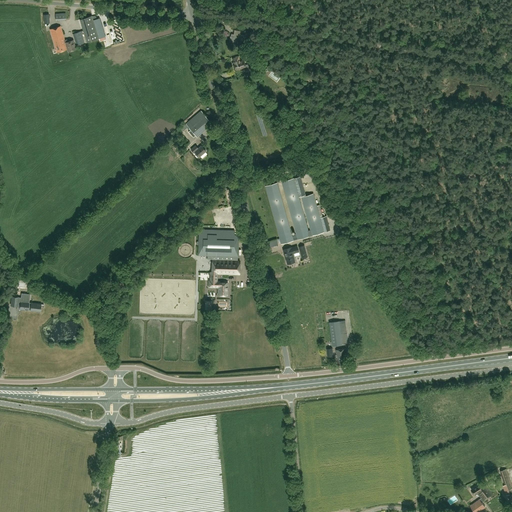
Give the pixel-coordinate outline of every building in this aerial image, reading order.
[(80,19),(87,42),(99,38),(92,15),(80,19)] [(109,22),(102,24),(106,37),(112,35),(110,26),(109,22)] [(67,49),(65,42),(60,26),(50,29),(57,52),(67,49)] [(84,43),(81,31),(73,34),(76,45),(84,43)] [(245,35),(240,34),(240,35),(231,34),(231,36),(230,36),(229,43),(233,43),(234,39),(244,41),(245,35)] [(65,42),(67,49),(68,51),(76,49),(73,40),(65,42)] [(234,63),(235,69),(242,67),(242,68),(246,67),(246,68),(244,69),(245,72),(249,71),(250,72),(251,71),(249,64),(245,65),(244,60),(240,61),(239,56),(236,57),(234,58),(235,63),(234,63)] [(251,86),(254,91),(260,86),(259,85),(261,84),(259,82),(258,83),(256,79),(250,83),(252,85),(251,86)] [(193,137),(196,135),(211,122),(201,111),(186,123),(191,129),(190,130),(188,132),(192,136),(193,137)] [(198,148),(196,145),(191,150),(198,158),(206,151),(201,145),(198,148)] [(301,176),(295,178),(300,196),(306,195),(301,176)] [(292,235),(277,183),(266,186),(281,240),(278,240),(279,243),(281,243),(282,244),(330,230),(326,216),(320,218),(313,194),(302,197),(311,230),(308,230),(294,178),(282,181),(296,234),(292,235)] [(199,234),(198,241),(198,244),(198,255),(207,255),(207,259),(212,259),(212,271),(210,271),(210,272),(217,272),(239,273),(239,261),(237,261),(237,256),(238,256),(239,235),(199,234)] [(304,245),(299,247),(302,258),(308,257),(304,245)] [(292,247),(283,250),(285,257),(286,257),(288,264),(295,262),(293,254),(293,251),(294,251),(294,253),(299,252),(297,246),(292,247)] [(209,280),(209,279),(209,286),(218,287),(218,295),(227,295),(228,282),(217,282),(217,272),(210,272),(210,277),(209,280)] [(18,297),(12,296),(11,305),(17,306),(17,305),(20,305),(20,309),(34,310),(40,311),(41,304),(44,304),(29,302),(29,299),(29,294),(30,294),(21,293),(21,298),(18,297)] [(348,343),(345,320),(329,322),(332,346),(342,345),(342,343),(348,343)] [(336,349),(337,364),(348,363),(346,348),(336,349)] [(511,492),(511,486),(506,469),(500,471),(505,485),(503,485),(506,495),(511,492)] [(481,497),(470,505),(474,511),(477,511),(485,507),(481,501),(493,493),(484,480),(471,489),(475,494),(477,493),(481,497)]
